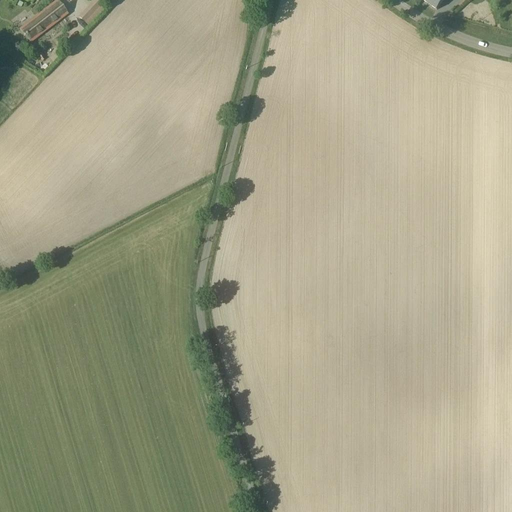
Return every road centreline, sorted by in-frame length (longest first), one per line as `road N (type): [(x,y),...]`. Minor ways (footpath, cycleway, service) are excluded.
road 1 (unclassified): [(270,0),(200,274),(199,311),(257,511)]
road 2 (unclassified): [(391,0),(439,30),(511,53)]
